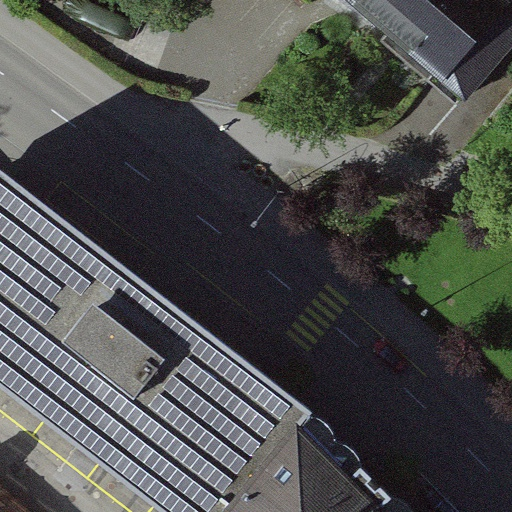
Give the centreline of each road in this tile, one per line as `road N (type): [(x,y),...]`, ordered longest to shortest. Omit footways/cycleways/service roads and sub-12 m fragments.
road 1 (tertiary): [(139,175),(322,316),(511,496)]
road 2 (residential): [(511,210),(422,176),(218,133),(168,140),(139,175)]
road 3 (tertiary): [(0,73),(139,175)]
